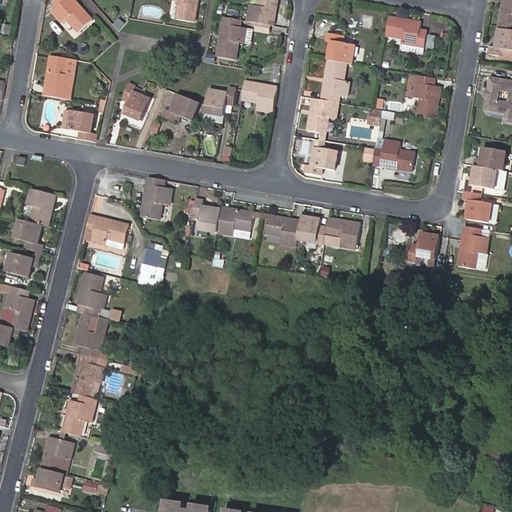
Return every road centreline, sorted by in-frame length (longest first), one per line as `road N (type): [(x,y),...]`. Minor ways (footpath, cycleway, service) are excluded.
road 1 (residential): [(274,186),(431,211),(444,204),(476,12)]
road 2 (residential): [(33,389),(91,155)]
road 3 (residential): [(309,0),(274,186)]
road 4 (residential): [(91,155),(274,186)]
road 5 (residential): [(37,0),(9,139)]
road 6 (residential): [(2,511),(33,389)]
